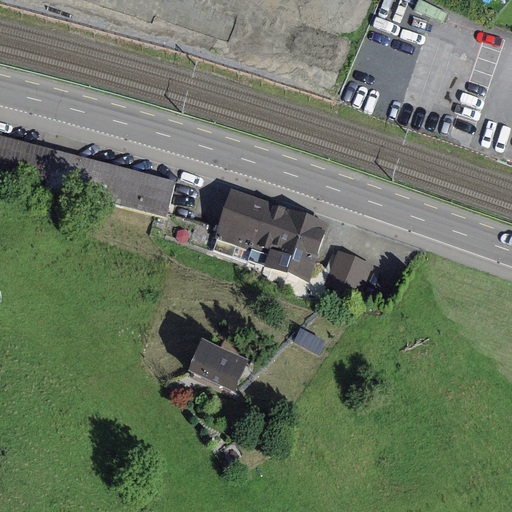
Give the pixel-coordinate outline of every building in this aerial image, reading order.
[(181,185),(0,136),(0,137),(0,171),(172,218),(181,185)] [(339,225),(239,190),(223,236),(274,254),(269,269),(318,286),(339,225)] [(356,260),(340,253),(328,283),(363,297),(374,267),(356,260)] [(325,343),(301,331),(294,343),(319,356),(325,343)] [(247,361),(209,342),(193,373),(232,392),(247,361)]
